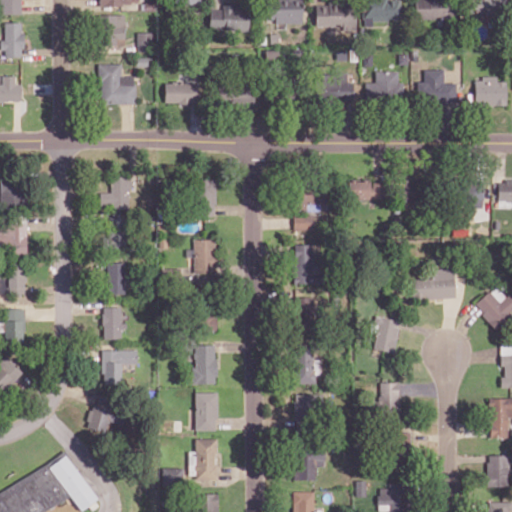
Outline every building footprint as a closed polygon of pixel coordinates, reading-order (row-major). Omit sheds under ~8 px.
[(0,0),(0,13),(20,14),(20,0),(0,0)] [(302,22),(301,0),(276,0),(277,4),(267,4),(267,18),(274,18),(274,23),(302,22)] [(363,0),(364,26),(387,26),(387,19),(400,18),(399,0),(363,0)] [(414,0),(414,17),(449,18),(449,0),(414,0)] [(468,0),(469,19),(498,18),(498,11),(505,10),(504,0),(468,0)] [(315,24),(342,25),(342,30),(355,30),(355,3),(315,3),(315,24)] [(208,29),(247,30),(248,6),(221,5),(221,9),(209,9),(208,29)] [(100,15),(101,46),(118,46),(118,40),(125,40),(124,14),(100,15)] [(22,22),(4,22),(4,40),(1,40),(2,57),(23,56),(22,22)] [(120,64),(97,63),(97,81),(101,81),(100,103),(135,103),(135,75),(120,75),(120,64)] [(455,100),(455,82),(443,83),(443,69),(422,69),(423,81),(416,81),(416,101),(455,100)] [(364,81),(364,98),(402,99),(402,82),(396,82),(397,71),(374,71),(374,82),(364,81)] [(318,100),(353,99),(352,82),(347,82),(346,73),(317,73),(318,100)] [(0,100),(20,101),(20,84),(15,84),(15,76),(2,75),(1,84),(0,84),(0,100)] [(473,78),(474,105),(506,104),(505,80),(496,80),(496,77),(473,78)] [(164,82),(164,103),(199,104),(199,82),(164,82)] [(247,103),(249,87),(218,83),(216,99),(247,103)] [(99,207),(129,208),(129,175),(110,175),(110,192),(99,192),(99,207)] [(27,178),(0,176),(0,204),(25,206),(27,178)] [(497,200),(511,200),(511,179),(497,178),(497,200)] [(215,215),(213,179),(196,179),(197,216),(215,215)] [(347,181),(348,199),(381,198),(381,180),(347,181)] [(480,207),(481,184),(460,183),(459,206),(480,207)] [(125,217),(106,216),(105,247),(124,248),(125,217)] [(293,216),(293,237),(315,238),(315,216),(293,216)] [(0,222),(0,253),(27,252),(26,222),(0,222)] [(215,239),(193,239),(193,274),(215,274),(215,239)] [(315,244),(294,244),(293,285),(314,285),(315,244)] [(124,261),(104,262),(105,293),(125,292),(124,261)] [(181,279),(181,267),(160,268),(160,279),(181,279)] [(0,271),(0,292),(22,294),(23,269),(7,268),(7,272),(0,271)] [(411,298),(454,297),(454,268),(431,269),(432,278),(410,279),(411,298)] [(473,305),(496,330),(511,314),(511,311),(510,310),(511,308),(511,293),(510,292),(499,302),(488,291),(473,305)] [(294,328),(311,328),(312,297),(295,297),(294,328)] [(101,338),(120,339),(121,307),(102,307),(101,338)] [(23,308),(3,308),(4,343),(24,343),(23,308)] [(397,318),(373,316),(371,330),(374,331),(373,350),(394,352),(397,318)] [(500,387),(511,386),(511,342),(500,343),(501,377),(500,377),(500,387)] [(215,345),(193,344),(192,383),(215,383),(215,345)] [(312,383),(312,346),(293,347),(294,383),(312,383)] [(101,350),(101,384),(121,383),(120,363),(136,363),(136,349),(101,350)] [(0,363),(0,390),(22,377),(11,357),(0,363)] [(399,382),(378,381),(377,418),(398,419),(399,382)] [(194,392),(194,430),(216,430),(216,391),(194,392)] [(311,394),(293,393),(293,420),(310,420),(311,394)] [(511,398),(489,398),(489,437),(511,437),(511,398)] [(107,430),(108,425),(118,426),(119,418),(111,417),(112,408),(90,405),(87,428),(107,430)] [(410,433),(394,430),(389,460),(405,463),(410,433)] [(188,451),(187,477),(215,478),(216,439),(194,438),(194,451),(188,451)] [(293,480),(315,479),(315,467),(323,467),(323,452),(292,453),(293,480)] [(0,511),(45,511),(74,500),(78,509),(92,502),(71,454),(45,466),(47,469),(0,488),(0,511)] [(506,454),(485,455),(486,485),(507,485),(506,454)] [(161,467),(161,485),(182,486),(182,468),(161,467)] [(355,496),(365,496),(365,480),(355,480),(355,496)] [(388,511),(410,511),(411,484),(387,483),(387,489),(377,489),(377,503),(388,503),(388,511)] [(313,491),(293,491),(292,511),(313,511),(313,491)] [(217,511),(216,493),(197,494),(198,511),(217,511)] [(506,511),(506,501),(485,501),(485,511),(506,511)]
